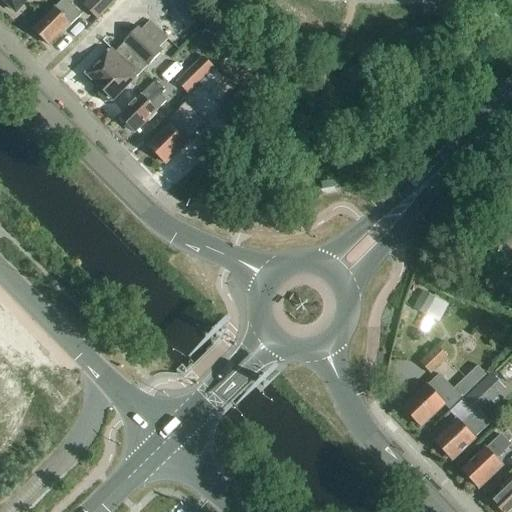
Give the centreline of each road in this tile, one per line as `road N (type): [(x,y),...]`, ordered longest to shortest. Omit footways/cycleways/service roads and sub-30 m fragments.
road 1 (tertiary): [(267,279),(147,214),(0,60)]
road 2 (primary): [(336,273),(511,99)]
road 3 (tertiary): [(163,444),(0,275)]
road 4 (secondary): [(440,511),(355,415),(325,352)]
road 5 (primary): [(163,444),(268,340)]
